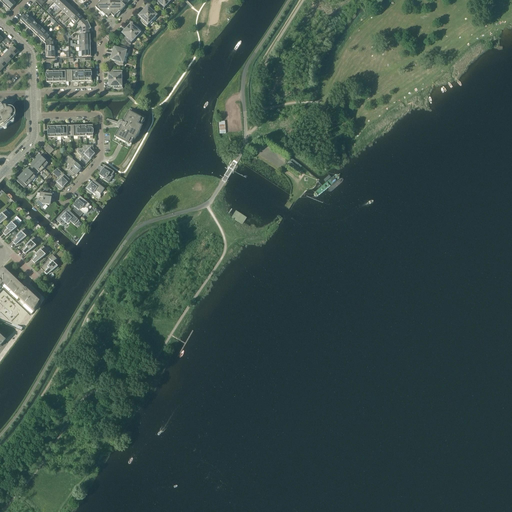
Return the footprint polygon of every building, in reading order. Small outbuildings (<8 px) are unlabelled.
[(11,0),(4,8),(7,10),(8,9),(9,11),(15,4),(12,1),(13,0),(11,0)] [(63,0),(61,0),(56,6),(59,9),(57,11),(59,12),(61,10),(60,9),(66,3),(63,0)] [(125,6),(118,0),(112,0),(110,2),(107,0),(102,0),(95,8),(101,13),(102,13),(107,18),(108,17),(112,16),(114,18),(119,12),(120,13),(125,7),(125,6)] [(168,3),(165,0),(155,0),(159,3),(157,4),(157,3),(157,4),(157,5),(158,6),(159,6),(160,7),(160,8),(161,9),(162,10),(163,10),(164,10),(163,10),(165,7),(168,3)] [(70,7),(66,3),(60,9),(61,10),(64,13),(70,7)] [(74,10),(70,7),(64,13),(67,16),(65,18),(67,20),(69,18),(68,17),(74,10)] [(143,12),(152,20),(155,17),(158,15),(159,15),(158,15),(158,14),(157,13),(156,12),(155,11),(154,10),(153,9),(152,9),(151,11),(147,7),(143,12)] [(78,14),(74,10),(68,17),(69,18),(72,20),(78,14)] [(152,20),(143,12),(138,16),(142,20),(141,21),(140,21),(141,22),(142,24),(143,25),(144,26),(145,26),(146,27),(147,27),(149,24),(152,20)] [(30,18),(29,17),(26,14),(20,21),(21,22),(20,23),(23,25),(30,18)] [(77,24),(83,17),(80,14),(79,15),(78,14),(72,20),(70,22),(74,26),(76,24),(77,24)] [(30,18),(23,25),(26,28),(27,27),(28,28),(34,22),(31,19),(33,17),(31,15),(29,17),(30,18)] [(86,20),(83,17),(77,24),(82,28),(89,25),(87,21),(86,22),(85,21),(86,20)] [(36,20),(34,22),(28,28),(29,29),(28,30),(31,33),(38,25),(37,25),(39,23),(36,20)] [(38,25),(31,33),(34,35),(35,35),(36,36),(44,27),(41,24),(39,23),(37,25),(38,25)] [(136,26),(135,26),(136,26),(135,28),(131,24),(126,29),(136,38),(139,34),(142,32),(142,33),(142,32),(142,31),(141,30),(140,30),(139,29),(138,28),(137,27),(136,26)] [(91,29),(89,25),(82,28),(82,35),(91,35),(91,31),(89,31),(89,30),(91,29)] [(48,31),(44,27),(36,36),(37,37),(36,37),(39,40),(48,31)] [(136,38),(126,29),(122,34),(126,37),(124,38),(124,39),(125,40),(126,41),(127,42),(128,43),(130,44),(131,45),(131,44),(132,41),(136,38)] [(52,35),(48,31),(39,40),(42,43),(43,42),(44,43),(49,37),(50,37),(52,35)] [(44,43),(43,43),(45,47),(46,47),(54,47),(54,41),(50,37),(49,37),(44,43)] [(8,51),(14,56),(18,52),(12,47),(8,51)] [(114,48),(112,54),(124,57),(126,53),(128,50),(127,49),(126,49),(125,48),(124,48),(122,47),(121,47),(119,47),(119,49),(114,48)] [(14,56),(8,51),(5,55),(11,60),(14,56)] [(124,57),(112,54),(110,60),(116,61),(114,63),(115,64),(116,64),(117,65),(118,65),(120,66),(121,66),(123,66),(123,62),(124,57)] [(5,55),(1,58),(7,64),(11,60),(5,55)] [(69,82),(69,71),(61,71),(61,69),(59,69),(59,72),(59,82),(59,84),(64,83),(64,82),(69,82)] [(76,71),(69,71),(69,82),(74,82),(74,83),(79,83),(79,82),(78,71),(78,69),(75,69),(76,71)] [(114,72),(113,72),(114,74),(108,74),(109,81),(121,80),(121,76),(122,72),(121,72),(120,71),(119,71),(118,71),(116,71),(115,72),(114,72)] [(121,80),(109,81),(109,87),(114,87),(114,89),(113,89),(115,89),(117,90),(119,90),(120,90),(121,89),(123,89),(122,89),(121,85),(121,80)] [(0,129),(4,127),(5,126),(9,123),(11,121),(14,118),(14,117),(15,116),(15,114),(15,112),(15,111),(14,110),(13,109),(11,108),(10,107),(6,107),(4,107),(2,108),(1,105),(1,104),(0,103),(0,129)] [(118,131),(116,134),(112,141),(120,145),(128,149),(131,143),(133,144),(137,137),(139,131),(143,124),(142,124),(145,117),(130,109),(126,116),(125,117),(125,118),(123,121),(122,121),(121,121),(120,121),(119,121),(119,122),(118,123),(120,124),(121,126),(120,128),(120,127),(118,131)] [(70,137),(70,126),(65,126),(65,125),(60,125),(60,127),(61,137),(61,139),(63,139),(63,137),(70,137)] [(80,137),(80,126),(80,125),(75,125),(76,126),(70,126),(70,137),(77,137),(78,139),(80,139),(80,137)] [(74,149),(73,151),(78,151),(78,153),(83,157),(80,159),(81,162),(83,163),(86,164),(93,156),(94,154),(93,153),(93,149),(74,149)] [(36,159),(35,160),(44,169),(45,168),(44,167),(47,164),(50,161),(42,154),(37,160),(36,159)] [(74,175),(75,175),(77,172),(81,167),(68,156),(64,160),(69,165),(68,167),(70,169),(67,172),(72,177),(74,175)] [(44,169),(35,160),(34,161),(35,162),(29,168),(37,175),(39,172),(40,172),(43,169),(43,170),(44,169)] [(112,176),(114,173),(104,166),(102,169),(103,170),(99,175),(104,179),(103,180),(108,183),(113,176),(112,176)] [(23,173),(22,174),(31,182),(32,181),(35,178),(34,177),(37,175),(29,168),(24,173),(23,173)] [(57,168),(52,173),(59,179),(56,182),(58,183),(56,185),(57,188),(59,189),(61,190),(66,185),(65,184),(67,183),(67,182),(69,180),(57,168)] [(31,182),(22,174),(21,175),(22,175),(17,181),(24,188),(27,185),(27,186),(30,183),(31,182)] [(314,193),(314,196),(317,197),(338,179),(339,177),(339,175),(337,175),(335,175),(314,193)] [(89,185),(85,190),(91,195),(92,193),(92,194),(93,193),(96,195),(96,197),(96,198),(98,198),(99,198),(100,197),(100,195),(99,194),(100,194),(104,189),(94,181),(92,184),(91,184),(90,185),(89,185)] [(51,199),(52,195),(48,194),(45,192),(44,193),(40,193),(39,197),(40,197),(36,202),(42,208),(45,205),(49,205),(50,198),(51,199)] [(78,201),(73,206),(75,208),(73,210),(76,212),(75,213),(80,217),(83,213),(84,214),(86,214),(87,213),(88,211),(88,210),(87,208),(90,205),(89,205),(91,203),(87,199),(85,201),(80,197),(77,200),(78,201)] [(3,211),(0,213),(0,223),(1,223),(0,223),(2,221),(3,222),(9,216),(10,215),(4,209),(3,211)] [(231,218),(242,225),(247,218),(236,211),(231,218)] [(66,214),(64,215),(57,221),(60,224),(59,224),(60,224),(63,226),(66,223),(66,224),(66,223),(68,225),(71,222),(75,226),(79,221),(69,212),(66,214)] [(13,220),(1,232),(2,232),(6,236),(10,232),(12,230),(13,231),(18,225),(19,224),(14,219),(13,220)] [(11,241),(16,245),(20,241),(21,239),(22,240),(28,234),(22,229),(11,241)] [(21,250),(25,254),(29,250),(31,248),(32,249),(37,243),(38,242),(33,237),(32,238),(21,250)] [(30,259),(35,264),(39,259),(40,257),(41,258),(47,252),(47,251),(43,247),(42,248),(42,247),(30,259)] [(40,268),(47,275),(51,271),(52,272),(57,267),(55,264),(57,262),(51,256),(40,268)] [(28,291),(3,267),(0,269),(0,322),(7,325),(16,329),(17,325),(22,328),(31,315),(40,302),(31,294),(30,294),(28,292),(28,291)]
